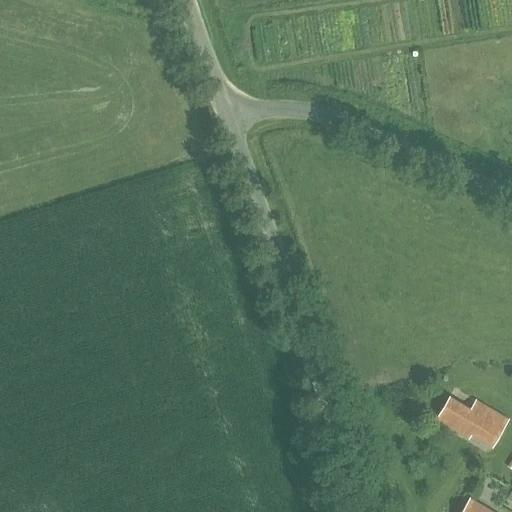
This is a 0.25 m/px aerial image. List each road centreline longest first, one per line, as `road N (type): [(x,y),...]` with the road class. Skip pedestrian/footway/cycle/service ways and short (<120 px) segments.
road 1 (unclassified): [(372,511),(231,119)]
road 2 (unclassified): [(511,196),(315,114),(231,119)]
road 3 (unclassified): [(231,119),(187,0)]
